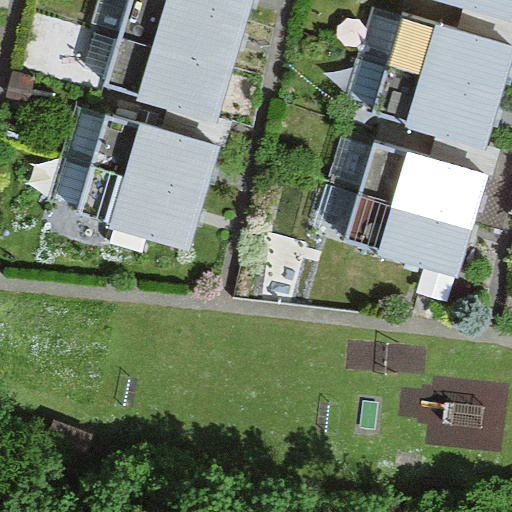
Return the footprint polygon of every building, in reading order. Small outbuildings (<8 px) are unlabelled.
[(243,18),(184,0),(128,0),(119,32),(229,65),(243,18)] [(248,0),(184,0),(243,18),(248,0)] [(511,6),(511,0),(458,0),(510,15),(511,6)] [(510,44),(402,12),(388,60),(496,93),(510,44)] [(229,65),(119,32),(104,82),(214,115),(229,65)] [(496,93),(388,60),(372,109),(481,142),(496,93)] [(216,144),(106,111),(91,160),(201,193),(216,144)] [(484,172),(374,139),(359,188),(469,221),(484,172)] [(201,193),(91,160),(76,209),(114,221),(108,240),(143,251),(148,231),(186,242),(201,193)] [(469,221),(359,188),(344,237),(454,270),(469,221)] [(94,433),(56,418),(44,448),(82,462),(94,433)]
